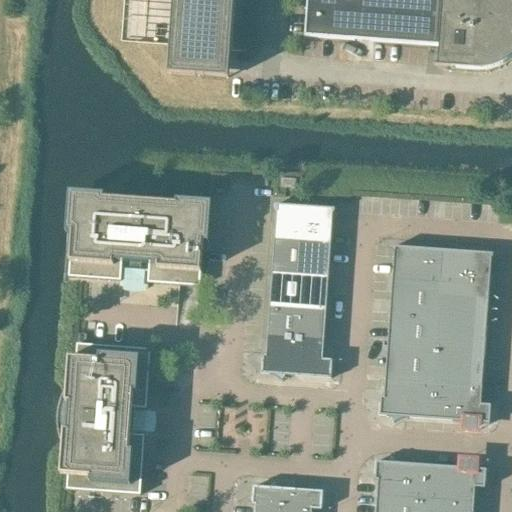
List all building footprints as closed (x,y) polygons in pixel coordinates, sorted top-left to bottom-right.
[(173,0),(170,47),(168,76),(228,80),(230,52),(234,0),(173,0)] [(511,0),(306,0),(304,38),(438,47),(437,67),(468,70),(474,70),(485,70),(496,67),(506,62),(510,58),(511,56),(511,0)] [(283,189),(284,180),(273,180),(272,188),(283,189)] [(203,244),(208,245),(211,204),(176,202),(175,205),(104,200),(104,196),(69,194),(66,234),(71,235),(68,279),(119,282),(121,264),(128,265),(128,272),(139,273),(140,266),(148,266),(147,284),(199,288),(203,244)] [(331,244),(333,218),(333,214),(334,214),(334,210),(275,206),(274,214),(276,214),(274,240),(331,244)] [(328,278),(331,244),(274,240),(271,274),(328,278)] [(492,259),(493,255),(393,248),(392,252),(394,252),(383,399),(380,399),(379,417),(390,418),(393,424),(404,419),(464,423),(473,430),(477,424),(489,425),(490,407),(480,406),(491,259),(492,259)] [(325,312),(328,278),(271,274),(269,308),(325,312)] [(323,345),(325,312),(269,308),(267,341),(323,345)] [(322,361),(323,345),(267,341),(266,357),(262,357),(261,375),(273,376),(282,382),(286,377),(331,380),(332,361),(322,361)] [(150,351),(86,346),(77,345),(76,360),(68,359),(66,388),(64,392),(59,404),(57,417),(57,430),(60,442),(62,447),(60,476),(67,477),(66,491),(140,496),(144,437),(129,436),(129,428),(134,429),(135,409),(146,410),(150,351)] [(461,469),(401,465),(400,465),(391,458),(387,464),(375,463),(374,482),(377,482),(375,511),(472,511),(474,489),(484,490),(486,471),(474,470),(471,464),(461,469)] [(254,511),(311,511),(312,511),(321,511),(322,493),(278,490),(275,484),(264,489),(253,488),(251,506),(255,507),(254,511)]
